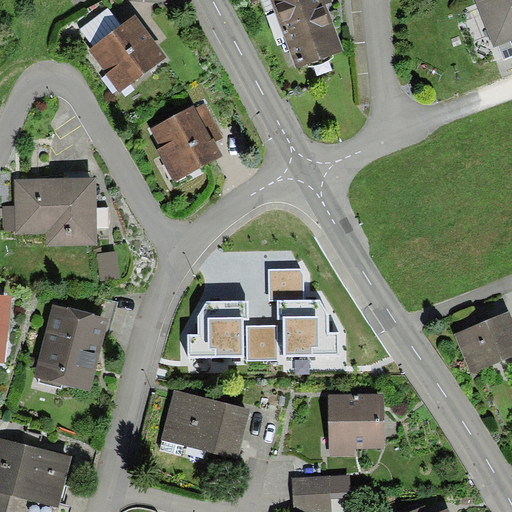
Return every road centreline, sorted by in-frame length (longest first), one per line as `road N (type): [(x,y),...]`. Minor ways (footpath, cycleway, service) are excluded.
road 1 (tertiary): [(304,172),(511,504)]
road 2 (residential): [(183,250),(154,220),(77,86),(62,75),(32,82),(0,138)]
road 3 (residential): [(108,478),(160,289),(183,250)]
road 4 (tertiary): [(213,0),(304,172)]
road 5 (residential): [(183,250),(259,190),(304,172)]
road 6 (residential): [(387,133),(373,0)]
road 7 (residential): [(387,133),(511,85)]
